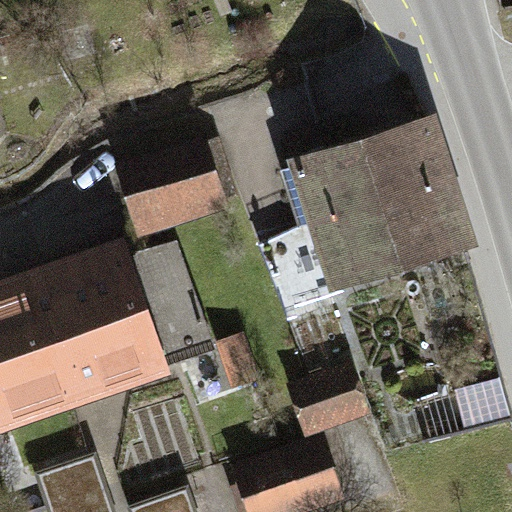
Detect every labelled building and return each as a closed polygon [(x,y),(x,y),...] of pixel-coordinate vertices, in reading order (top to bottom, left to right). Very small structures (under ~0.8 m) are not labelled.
[(430,125),(367,144),(403,256),(466,236),(430,125)] [(207,142),(120,168),(137,227),(224,201),(207,142)] [(403,256),(367,144),(312,161),(285,170),(302,224),(321,217),(324,229),(265,256),(286,308),(332,294),(328,280),(403,256)] [(123,258),(50,284),(86,387),(211,346),(174,245),(123,261),(123,258)] [(0,417),(86,387),(50,284),(0,300),(0,417)] [(242,333),(221,340),(236,385),(257,377),(242,333)] [(347,365),(294,386),(311,430),(364,409),(347,365)] [(316,443),(244,469),(258,511),(277,511),(333,492),(316,443)] [(113,511),(95,454),(38,472),(51,511),(113,511)] [(196,511),(187,486),(130,506),(132,511),(196,511)]
